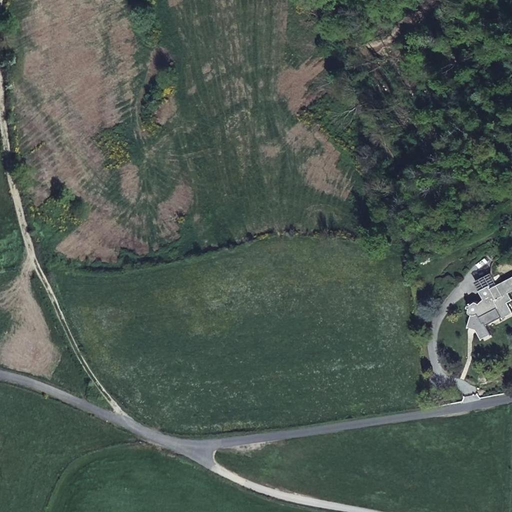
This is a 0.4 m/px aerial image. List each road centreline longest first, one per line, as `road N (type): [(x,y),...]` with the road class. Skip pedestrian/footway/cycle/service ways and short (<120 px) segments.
road 1 (unclassified): [(177,446),(511,400)]
road 2 (unclassified): [(0,374),(177,446)]
road 3 (residential): [(177,446),(247,486),(354,511)]
